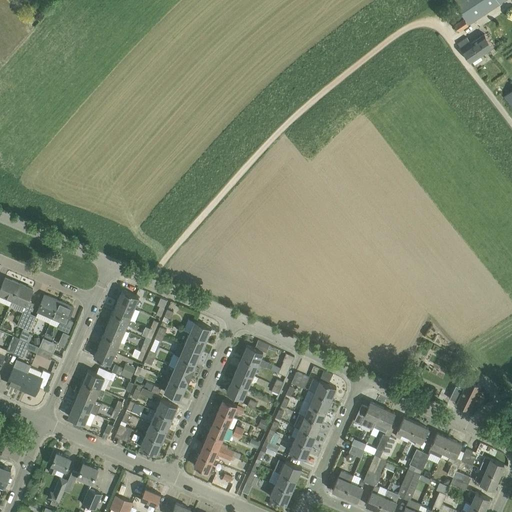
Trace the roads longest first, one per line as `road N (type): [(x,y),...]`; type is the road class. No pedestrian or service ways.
road 1 (residential): [(170,476),(239,321)]
road 2 (unclassified): [(511,446),(361,376)]
road 3 (unclassified): [(239,321),(109,264)]
road 4 (residential): [(170,476),(43,421)]
road 5 (unclassified): [(361,376),(239,321)]
road 6 (residential): [(43,421),(94,301)]
road 7 (residential): [(314,491),(361,376)]
